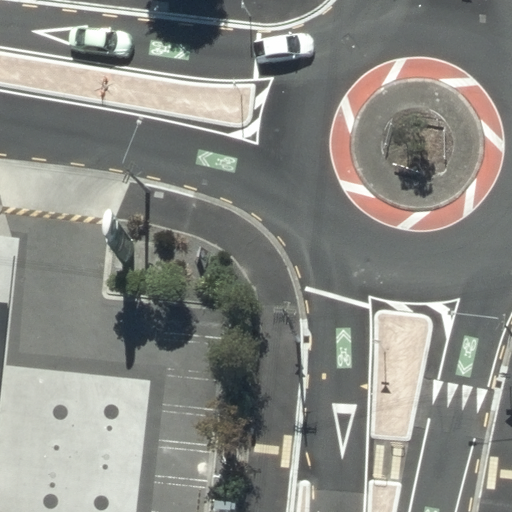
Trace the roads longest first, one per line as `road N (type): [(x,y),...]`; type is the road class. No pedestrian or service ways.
road 1 (tertiary): [(0,21),(335,55)]
road 2 (tertiary): [(307,190),(191,155),(0,115)]
road 3 (tertiary): [(338,511),(339,232)]
road 4 (tertiary): [(474,243),(485,299),(428,511)]
road 5 (tertiary): [(356,40),(429,25),(496,57)]
road 6 (tertiary): [(307,190),(297,155),(299,118),(312,83),(335,55)]
road 7 (tertiary): [(474,243),(405,259),(339,232)]
